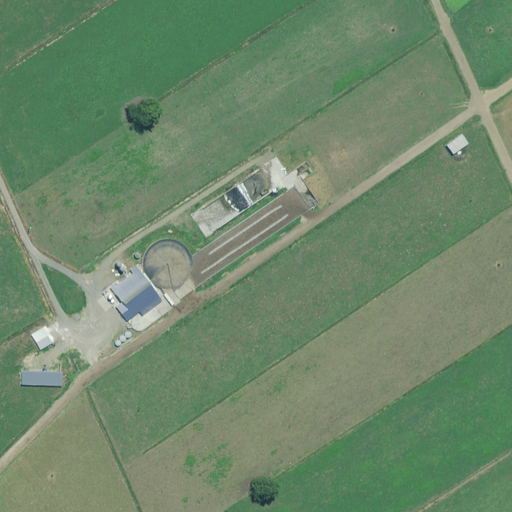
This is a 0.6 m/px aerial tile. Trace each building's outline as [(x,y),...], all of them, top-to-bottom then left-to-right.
[(467,144),(461,135),(446,146),(452,155),(467,144)] [(253,205),(241,186),(208,206),(219,226),(253,205)] [(124,269),(118,261),(115,264),(121,272),(124,269)] [(142,316),(162,301),(155,292),(157,290),(144,273),(142,275),(136,266),(130,270),(132,273),(111,289),(121,302),(115,307),(126,321),(139,312),(142,316)] [(167,304),(169,307),(174,304),(166,293),(163,295),(169,303),(167,304)] [(51,344),(42,329),(31,335),(40,351),(51,344)] [(114,342),(118,347),(133,336),(129,330),(114,342)] [(67,384),(68,374),(22,372),(21,385),(61,386),(61,384),(67,384)]
